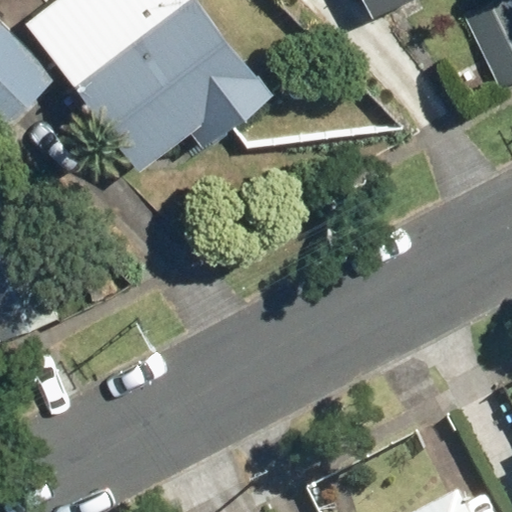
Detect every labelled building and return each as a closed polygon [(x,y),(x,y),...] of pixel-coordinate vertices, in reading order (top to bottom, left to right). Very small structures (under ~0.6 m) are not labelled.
[(202,0),(42,0),(21,17),(133,162),(186,121),(199,138),(268,84),(202,0)] [(360,0),(367,12),(389,0),(360,0)] [(511,0),(486,0),(466,10),(495,69),(511,60),(511,0)] [(0,18),(0,121),(52,70),(0,18)] [(28,234),(0,244),(0,332),(58,309),(28,234)] [(463,511),(453,491),(412,511),(463,511)]
